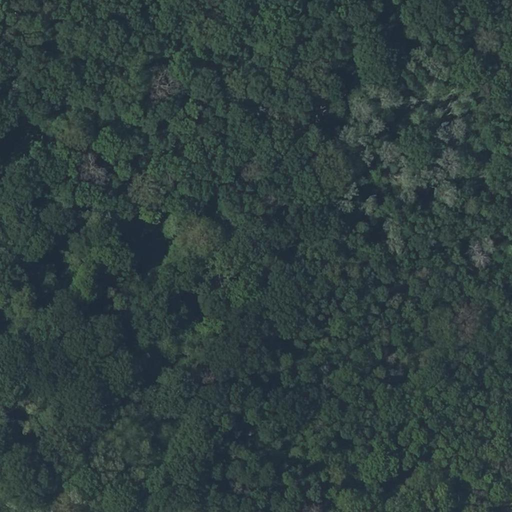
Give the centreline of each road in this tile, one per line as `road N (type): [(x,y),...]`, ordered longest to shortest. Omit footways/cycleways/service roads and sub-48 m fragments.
road 1 (track): [(388,0),(195,355),(147,422),(92,470),(60,511)]
road 2 (track): [(322,511),(369,445),(402,422),(511,396)]
